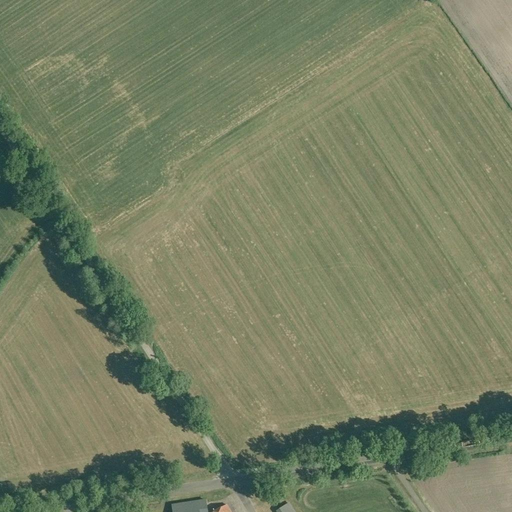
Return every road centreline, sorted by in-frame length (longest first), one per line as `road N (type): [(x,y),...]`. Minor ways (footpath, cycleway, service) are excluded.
road 1 (unclassified): [(233,481),(0,127)]
road 2 (tertiary): [(233,481),(511,437)]
road 3 (tertiary): [(40,511),(233,481)]
